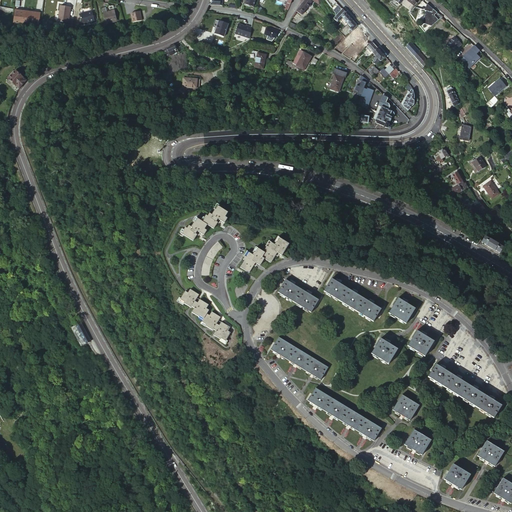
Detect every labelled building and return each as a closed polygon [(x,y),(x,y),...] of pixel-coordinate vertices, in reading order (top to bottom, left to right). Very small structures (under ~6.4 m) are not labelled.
[(301,15),(307,7),(309,4),(312,0),(318,5),(321,1),(319,0),(304,0),(299,7),(296,11),(301,15)] [(409,10),(414,3),(411,0),(403,0),(401,3),(409,10)] [(370,9),(372,10),(377,5),(375,2),(369,7),(370,9)] [(423,10),(421,13),(421,14),(416,20),(427,29),(427,31),(440,20),(435,16),(438,13),(427,4),(422,10),(423,10)] [(66,22),(69,7),(59,5),(57,20),(66,22)] [(333,19),(336,22),(341,17),(344,12),(341,9),(335,17),(333,19)] [(21,11),(15,10),(14,21),(23,23),(24,21),(32,22),(32,19),(34,19),(35,12),(21,11)] [(116,21),(113,10),(102,13),(105,24),(116,21)] [(82,24),(94,21),(91,11),(83,13),(79,14),(82,24)] [(141,21),(139,12),(130,14),(132,23),(141,21)] [(349,17),(344,12),(341,17),(347,23),(351,20),(350,18),(349,17)] [(421,14),(421,13),(415,20),(427,31),(427,29),(416,20),(421,14)] [(309,22),(302,18),(300,24),(306,27),(309,22)] [(355,24),(351,20),(347,23),(350,27),(353,30),(357,26),(355,24)] [(228,24),(219,21),(214,33),(223,37),(228,24)] [(237,24),(235,35),(250,37),(251,26),(237,24)] [(364,44),(366,46),(371,42),(370,41),(368,38),(365,35),(358,27),(347,39),(351,44),(355,48),(361,42),(364,44)] [(277,31),(267,28),(265,35),(267,35),(275,37),(277,31)] [(344,36),(341,33),(329,45),(332,48),(342,38),(344,36)] [(466,39),(459,33),(457,35),(464,42),(466,39)] [(271,50),(275,44),(268,41),(267,42),(252,38),(250,45),(271,50)] [(444,49),(451,55),(461,44),(454,38),(444,49)] [(373,44),(371,42),(366,46),(372,53),(377,48),(374,45),(373,44)] [(413,56),(418,52),(418,51),(410,42),(407,44),(408,45),(405,47),(408,50),(409,51),(413,56)] [(176,49),(174,45),(166,49),(164,49),(166,58),(173,54),(172,51),(176,49)] [(478,50),(473,46),(459,61),(467,69),(478,57),(474,54),(478,50)] [(429,61),(432,58),(422,47),(420,49),(423,52),(422,52),(429,61)] [(378,49),(377,48),(372,53),(375,57),(373,58),(375,61),(374,62),(376,64),(384,56),(383,55),(378,49)] [(310,57),(303,52),(295,65),(303,70),(310,57)] [(421,64),(423,67),(425,65),(427,63),(418,52),(413,56),(416,59),(418,62),(421,64)] [(265,56),(257,53),(253,67),(262,69),(265,56)] [(385,71),(387,73),(389,75),(395,68),(395,67),(393,66),(392,64),(390,65),(388,68),(385,71)] [(376,74),(378,72),(373,67),(368,72),(373,77),(374,76),(376,74)] [(334,74),(334,75),(337,76),(339,71),(343,73),(342,78),(343,78),(343,77),(345,78),(347,73),(333,68),(332,74),(334,74)] [(395,68),(389,75),(393,79),(399,72),(395,68)] [(23,85),(26,80),(15,71),(8,80),(19,89),(23,85)] [(337,76),(334,75),(329,89),(338,92),(343,78),(342,78),(343,73),(339,71),(337,76)] [(357,87),(354,86),(352,90),(354,91),(353,94),(360,99),(357,105),(362,108),(371,94),(364,90),(364,91),(362,90),(361,90),(364,85),(364,84),(363,83),(359,81),(361,77),(361,76),(358,81),(360,82),(357,87)] [(368,82),(361,77),(359,81),(363,83),(364,84),(364,85),(365,86),(368,82)] [(198,81),(183,79),(182,88),(197,89),(198,81)] [(505,87),(499,80),(488,89),(494,96),(505,87)] [(452,88),(451,89),(446,91),(453,107),(455,106),(459,104),(452,88)] [(403,107),(407,111),(413,105),(413,97),(413,95),(412,91),(410,90),(409,93),(402,104),(402,105),(403,107)] [(408,92),(401,104),(402,104),(409,93),(408,92)] [(385,102),(387,98),(383,94),(378,106),(381,107),(388,110),(389,107),(389,106),(388,105),(388,104),(387,103),(385,102)] [(391,117),(393,113),(388,110),(381,107),(379,112),(375,120),(375,121),(376,122),(376,123),(386,128),(388,125),(391,117)] [(470,127),(467,126),(463,126),(462,125),(459,139),(468,141),(470,127)] [(438,153),(440,157),(441,159),(447,156),(444,150),(438,153)] [(485,167),(478,157),(471,162),(478,172),(485,167)] [(166,170),(167,169),(166,168),(166,167),(165,166),(164,165),(164,163),(163,162),(163,161),(163,160),(150,159),(148,159),(147,159),(146,160),(146,161),(145,161),(145,162),(144,163),(144,164),(143,165),(143,166),(143,167),(143,168),(144,169),(144,170),(145,170),(145,171),(146,172),(148,172),(150,172),(152,173),(154,173),(155,173),(156,173),(157,173),(159,173),(160,173),(161,173),(162,172),(163,172),(164,172),(164,171),(165,171),(166,170)] [(454,195),(468,187),(465,183),(464,183),(462,181),(463,180),(462,178),(461,179),(458,175),(457,173),(453,176),(458,183),(457,184),(457,185),(455,186),(450,189),(454,195)] [(453,176),(449,178),(455,186),(457,185),(457,184),(458,183),(453,176)] [(497,192),(490,182),(483,187),(490,197),(497,192)] [(485,210),(478,203),(471,209),(481,220),(488,214),(487,212),(485,210)] [(224,218),(227,214),(217,208),(215,211),(211,216),(208,214),(206,217),(205,216),(201,222),(197,219),(195,222),(194,221),(190,227),(188,226),(186,228),(185,227),(182,231),(183,232),(181,235),(192,242),(196,236),(194,234),(196,231),(202,235),(203,235),(205,232),(202,230),(206,224),(213,228),(216,223),(215,223),(217,220),(222,222),(224,224),(226,219),(224,218)] [(499,253),(497,256),(498,256),(500,257),(506,246),(504,245),(502,247),(485,237),(482,242),(481,243),(499,253)] [(258,265),(260,267),(264,260),(270,263),(276,252),(278,254),(287,247),(287,245),(278,239),(277,242),(275,241),(273,244),(271,242),(268,247),(266,246),(264,249),(266,250),(264,254),(257,250),(255,254),(253,254),(252,256),(248,255),(246,259),(244,258),(243,261),(244,262),(240,269),(249,274),(255,264),(258,265)] [(202,267),(201,272),(208,273),(208,272),(208,271),(209,270),(209,269),(209,268),(209,267),(209,266),(210,265),(210,263),(210,262),(211,261),(211,260),(212,259),(213,258),(214,256),(214,255),(215,253),(217,252),(218,250),(220,249),(221,248),(223,247),(224,246),(219,240),(217,242),(216,243),(214,244),(213,245),(212,247),(210,249),(209,251),(208,252),(207,253),(206,255),(206,256),(205,257),(204,259),(204,261),(203,262),(203,263),(202,265),(202,267)] [(309,314),(317,302),(308,296),(290,284),(284,280),(276,293),(309,314)] [(372,323),(380,311),(373,306),(354,294),(338,284),(331,280),(324,292),(372,323)] [(227,342),(231,334),(229,332),(231,329),(222,323),(221,326),(220,325),(217,324),(220,318),(211,313),(209,317),(206,316),(209,312),(206,310),(208,307),(200,302),(198,305),(197,304),(196,303),(200,296),(190,291),(188,294),(186,293),(181,302),(184,304),(184,305),(191,310),(192,308),(195,310),(191,316),(199,320),(199,319),(203,321),(202,323),(207,326),(206,327),(213,331),(214,330),(217,332),(215,336),(222,341),(222,340),(227,342)] [(404,325),(413,309),(397,299),(387,314),(404,325)] [(81,334),(85,331),(83,328),(81,323),(76,326),(81,334)] [(89,345),(92,344),(91,342),(88,337),(86,333),(85,331),(81,334),(81,336),(86,343),(88,342),(89,345)] [(422,357),(431,342),(415,331),(405,347),(422,357)] [(319,380),(326,368),(277,337),(269,350),(276,354),(292,364),(308,374),(319,380)] [(386,365),(396,350),(379,339),(369,354),(386,365)] [(491,418),(499,406),(491,401),(475,391),(459,380),(442,370),(435,365),(427,378),(491,418)] [(372,440),(379,428),(314,388),(306,401),(315,406),(333,417),(349,427),(366,437),(372,440)] [(409,423),(418,409),(401,398),(392,412),(409,423)] [(420,454),(429,440),(412,429),(403,444),(420,454)] [(493,466),(502,451),(485,440),(476,455),(493,466)] [(460,489),(469,474),(451,463),(442,478),(460,489)] [(508,504),(511,497),(511,485),(501,478),(491,493),(508,504)]
